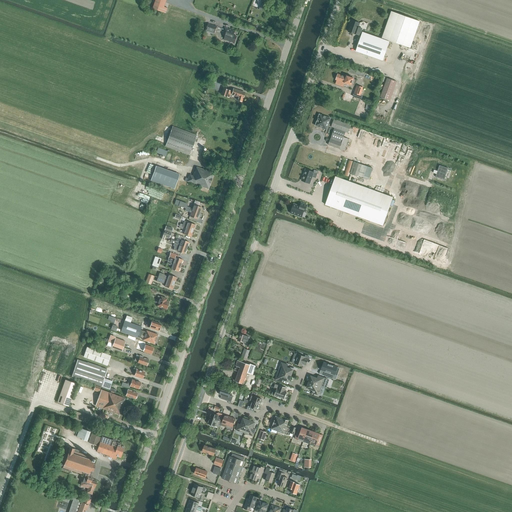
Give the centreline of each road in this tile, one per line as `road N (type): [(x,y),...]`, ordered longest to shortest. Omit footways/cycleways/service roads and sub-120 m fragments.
road 1 (unclassified): [(200,397),(338,0)]
road 2 (tertiary): [(213,257),(304,0)]
road 3 (track): [(72,406),(35,400),(0,500)]
road 4 (unclassified): [(159,511),(200,397)]
